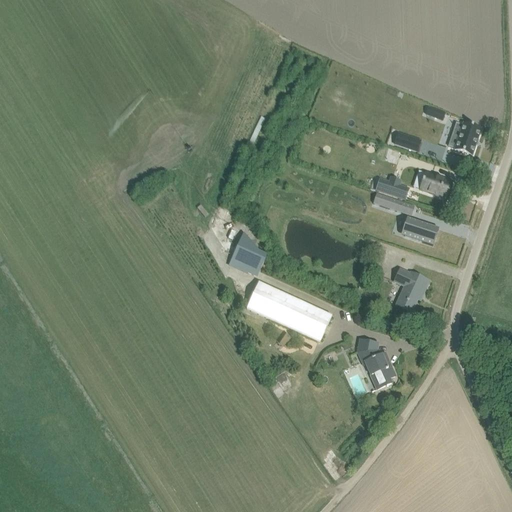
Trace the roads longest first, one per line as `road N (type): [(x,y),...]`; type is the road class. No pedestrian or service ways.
road 1 (unclassified): [(511,465),(454,338),(457,305),(511,140)]
road 2 (track): [(324,511),(383,446),(454,338)]
